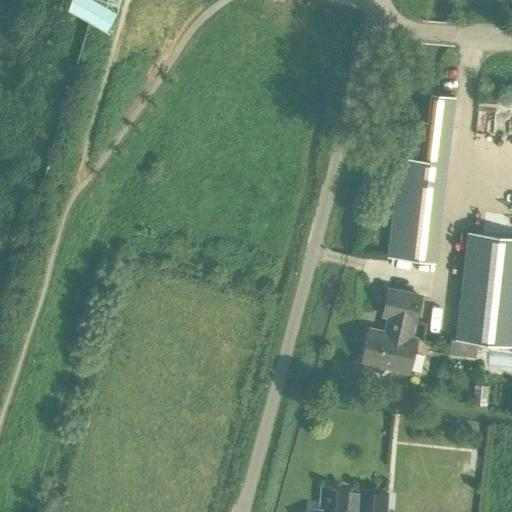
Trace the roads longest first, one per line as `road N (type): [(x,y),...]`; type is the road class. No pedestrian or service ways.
road 1 (unclassified): [(245,511),(375,8)]
road 2 (unclassified): [(511,42),(416,32),(375,8)]
